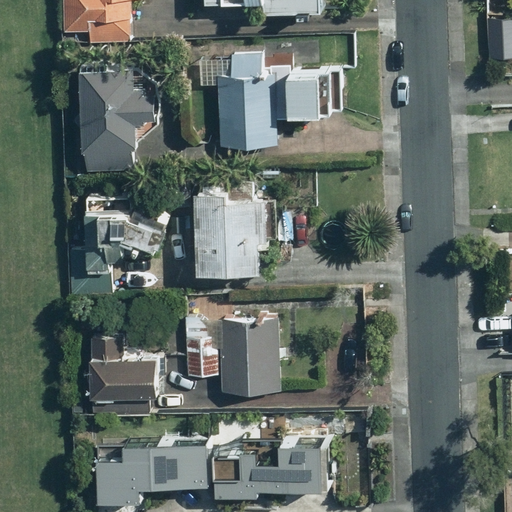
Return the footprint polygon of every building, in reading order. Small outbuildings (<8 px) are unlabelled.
[(67,0),(68,28),(93,27),(93,40),(132,39),(132,32),(134,32),(134,16),(135,16),(134,0),(67,0)] [(208,0),(209,1),(230,0),(266,0),(267,10),(326,7),(325,0),(208,0)] [(221,69),(223,143),(283,141),(283,116),(298,116),(298,112),(327,112),(326,67),(266,68),(265,50),(235,50),(235,69),(221,69)] [(138,63),(84,65),(85,106),(77,115),(86,124),(87,147),(89,147),(90,169),(138,167),(137,146),(141,145),(140,119),(151,119),(151,115),(160,114),(159,87),(149,88),(149,84),(138,85),(138,63)] [(198,185),(200,270),(265,269),(264,236),(272,236),(271,195),(234,196),(234,184),(198,185)] [(159,247),(173,214),(166,212),(168,206),(150,201),(148,206),(138,202),(136,209),(134,193),(88,193),(89,245),(73,246),(73,292),(115,291),(115,255),(129,255),(129,234),(159,247)] [(222,315),(225,388),(284,386),(282,312),(222,315)] [(94,332),(95,394),(165,393),(164,352),(128,353),(128,331),(94,332)] [(228,438),(217,438),(219,491),(263,489),(263,482),(336,480),(335,435),(287,436),(286,419),(228,421),(228,438)] [(100,440),(102,497),(147,496),(147,482),(215,479),(213,436),(100,440)]
